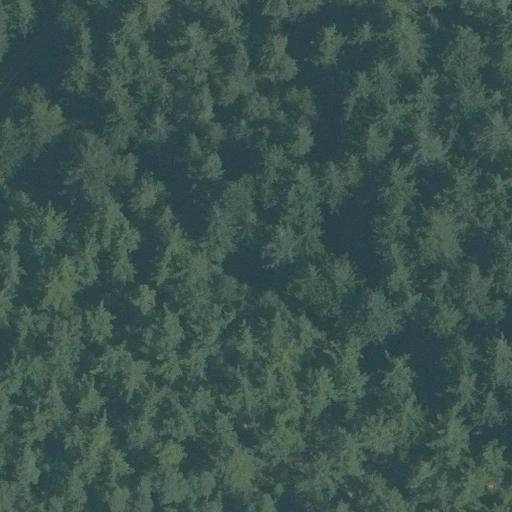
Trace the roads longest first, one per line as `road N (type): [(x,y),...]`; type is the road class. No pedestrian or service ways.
road 1 (track): [(0,186),(333,334),(511,491)]
road 2 (track): [(78,0),(0,95)]
